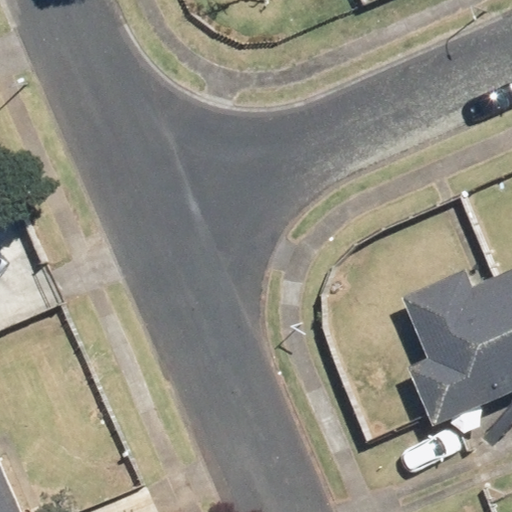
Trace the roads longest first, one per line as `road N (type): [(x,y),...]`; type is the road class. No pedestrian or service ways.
road 1 (residential): [(511,54),(158,208)]
road 2 (residential): [(290,511),(158,208)]
road 3 (residential): [(158,208),(63,0)]
